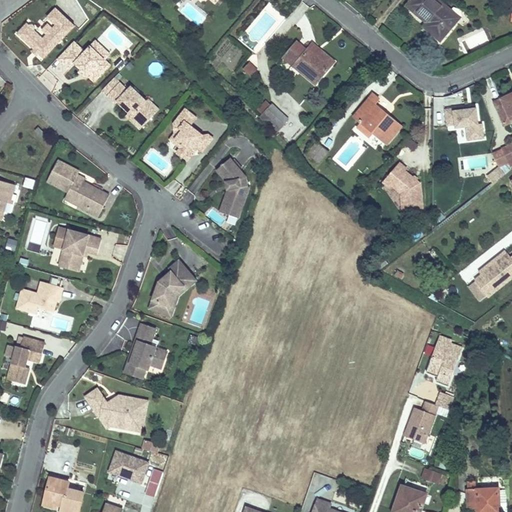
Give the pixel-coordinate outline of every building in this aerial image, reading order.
[(438,0),(412,0),(408,6),(428,22),(433,27),(430,31),(441,40),(456,21),(449,15),(452,11),(438,0)] [(76,26),(57,8),(48,17),(57,25),(47,34),(44,39),(35,30),(37,28),(36,27),(33,24),(32,23),(30,25),(28,23),(18,33),(42,57),(57,42),(59,43),(76,26)] [(452,11),(449,15),(456,21),(460,18),(452,11)] [(428,22),(424,26),(430,31),(433,27),(428,22)] [(469,53),(490,42),(483,30),(463,40),(469,53)] [(74,41),(58,59),(70,70),(76,63),(82,69),(89,76),(95,81),(110,65),(99,55),(105,49),(96,41),(85,52),(74,41)] [(57,42),(42,57),(44,58),(59,43),(57,42)] [(297,42),(284,58),(316,84),(335,62),(322,51),(322,52),(318,56),(309,49),(308,51),(297,42)] [(313,44),(309,49),(318,56),(322,52),(313,44)] [(110,54),(105,49),(99,55),(105,60),(110,54)] [(250,62),(244,69),(252,76),(258,70),(250,62)] [(87,79),(89,76),(82,69),(80,72),(87,79)] [(121,82),(115,77),(103,90),(109,95),(121,82)] [(129,90),(121,82),(109,95),(118,103),(119,101),(131,112),(134,115),(131,118),(142,129),(155,114),(145,104),(148,101),(132,86),(129,90)] [(511,94),(495,103),(505,125),(511,121),(511,94)] [(160,109),(150,99),(148,101),(145,104),(155,114),(160,109)] [(387,144),(402,127),(369,99),(355,116),(362,122),(374,132),(387,144)] [(266,100),(258,108),(264,113),(271,106),(266,100)] [(277,131),(289,120),(273,104),(271,106),(264,113),(261,116),(277,131)] [(455,125),(458,144),(484,140),(479,107),(444,112),(446,126),(455,125)] [(203,135),(191,125),(197,117),(185,109),(173,124),(183,130),(176,139),(180,142),(181,148),(177,152),(188,160),(198,147),(203,151),(213,137),(209,134),(203,135)] [(362,122),(358,127),(370,137),(374,132),(362,122)] [(183,130),(173,124),(174,134),(170,139),(181,148),(180,142),(176,139),(183,130)] [(39,126),(35,130),(42,137),(46,133),(39,126)] [(317,142),(307,155),(319,165),(329,153),(317,142)] [(511,144),(503,149),(503,150),(509,164),(511,168),(511,167),(511,144)] [(503,150),(493,154),(500,168),(509,164),(503,150)] [(86,179),(79,175),(81,171),(82,169),(62,156),(49,176),(68,188),(81,196),(77,202),(98,215),(111,194),(86,179)] [(247,176),(232,157),(217,169),(226,180),(228,189),(221,211),(240,217),(251,186),(249,185),(247,176)] [(400,164),(385,182),(391,187),(401,195),(402,211),(422,209),(420,185),(405,172),(407,170),(400,164)] [(490,177),(495,183),(503,176),(499,171),(490,177)] [(490,177),(486,181),(490,186),(495,183),(490,177)] [(33,190),(35,181),(25,179),(23,188),(33,190)] [(13,184),(0,181),(0,220),(5,200),(9,201),(13,184)] [(81,196),(68,188),(64,195),(77,202),(81,196)] [(61,266),(77,270),(81,253),(84,254),(89,255),(90,251),(99,253),(103,238),(70,229),(61,266)] [(15,251),(17,242),(8,240),(6,250),(15,251)] [(511,279),(511,260),(507,254),(474,281),(475,282),(467,288),(479,304),(511,279)] [(194,274),(181,260),(170,269),(173,272),(161,282),(151,309),(170,316),(178,294),(186,286),(183,283),(194,274)] [(200,279),(194,274),(183,283),(186,286),(178,294),(170,316),(173,316),(180,296),(200,279)] [(63,287),(40,281),(37,292),(22,289),(17,308),(37,313),(38,306),(54,310),(56,300),(59,301),(63,287)] [(39,311),(37,317),(51,321),(52,315),(39,311)] [(142,325),(125,372),(136,376),(140,367),(147,369),(149,370),(151,365),(161,369),(167,352),(150,347),(156,330),(142,325)] [(44,353),(46,342),(25,336),(22,346),(18,345),(10,379),(27,383),(31,370),(26,369),(29,358),(38,360),(40,352),(44,353)] [(464,346),(439,338),(427,374),(438,378),(437,383),(450,387),(464,346)] [(7,346),(5,355),(12,358),(15,349),(7,346)] [(140,367),(136,376),(143,378),(147,369),(140,367)] [(109,405),(98,389),(86,397),(108,428),(115,423),(118,427),(128,429),(139,421),(145,422),(149,401),(119,395),(118,402),(114,404),(112,402),(109,405)] [(422,410),(447,419),(455,398),(440,392),(435,405),(425,402),(422,410)] [(425,445),(436,416),(413,408),(403,437),(425,445)] [(145,422),(139,421),(128,429),(143,432),(145,422)] [(145,442),(143,450),(158,454),(160,445),(145,442)] [(142,486),(150,463),(114,451),(107,474),(142,486)] [(153,469),(146,495),(156,497),(163,472),(153,469)] [(425,469),(421,479),(439,486),(443,475),(425,469)] [(68,489),(69,483),(51,478),(45,500),(59,503),(59,502),(64,503),(61,511),(79,511),(84,493),(68,489)] [(402,486),(393,511),(421,511),(427,495),(402,486)] [(499,490),(499,489),(475,490),(475,486),(468,487),(469,510),(478,510),(478,511),(491,510),(491,511),(507,511),(506,490),(499,490)] [(339,511),(330,509),(332,504),(318,499),(313,511),(339,511)] [(45,500),(44,505),(57,508),(59,503),(45,500)] [(273,511),(248,503),(244,511),(273,511)]
